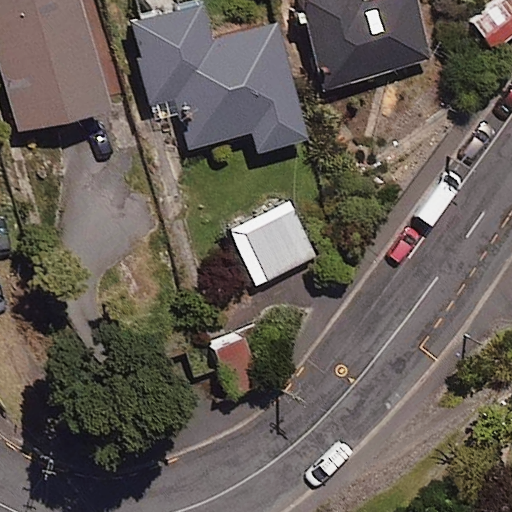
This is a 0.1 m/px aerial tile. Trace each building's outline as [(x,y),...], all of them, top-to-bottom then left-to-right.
[(99,100),(71,0),(0,0),(0,80),(12,124),(99,100)] [(201,30),(193,0),(168,0),(122,13),(144,93),(159,96),(191,111),(198,138),(244,125),(250,146),(299,133),(266,12),(201,30)] [(291,0),(317,85),(426,52),(410,0),(291,0)] [(511,32),(511,0),(484,0),(461,16),(486,51),(511,32)] [(308,250),(279,194),(221,223),(250,280),(308,250)]
